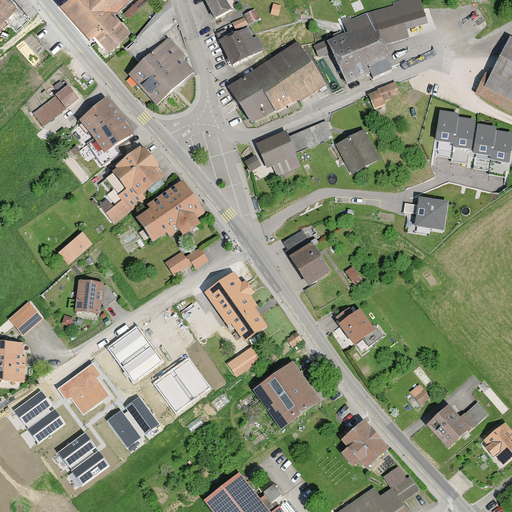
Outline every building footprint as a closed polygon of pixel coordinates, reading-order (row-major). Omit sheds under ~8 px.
[(0,0),(0,24),(18,9),(10,0),(0,0)] [(67,0),(62,5),(93,40),(98,35),(113,53),(135,34),(117,13),(131,0),(67,0)] [(225,0),(204,0),(217,23),(233,15),(225,0)] [(334,54),(351,89),(375,79),(372,72),(393,61),(382,36),(409,29),(406,24),(429,17),(422,0),(405,0),(396,2),(397,7),(355,22),(351,17),(336,24),(343,37),(316,50),(320,60),(334,54)] [(281,6),(272,3),(269,17),(278,18),(281,6)] [(257,11),(245,16),(250,27),(262,21),(257,11)] [(252,30),(221,46),(235,71),(265,55),(252,30)] [(170,41),(131,79),(159,109),(196,74),(185,61),(187,59),(170,41)] [(511,43),(494,80),(488,76),(477,98),(511,116),(511,43)] [(299,45),(229,91),(254,127),(277,115),(299,103),(302,106),(328,89),(299,45)] [(61,100),(71,111),(83,100),(74,89),(61,100)] [(382,90),(369,97),(374,106),(387,100),(382,90)] [(57,97),(34,115),(44,127),(67,109),(57,97)] [(107,101),(75,128),(87,142),(93,138),(110,158),(136,136),(107,101)] [(459,116),(439,113),(432,156),(452,159),(458,120),(459,116)] [(476,123),(458,120),(452,159),(451,163),(469,166),(476,123)] [(288,134),(257,147),(268,171),(299,157),(298,154),(333,139),(327,124),(290,140),(288,134)] [(496,129),(478,127),(471,169),(490,172),(496,133),(496,129)] [(365,132),(338,148),(354,178),(382,162),(365,132)] [(511,149),(511,135),(496,133),(490,172),(489,176),(507,179),(511,149)] [(107,217),(115,227),(147,201),(145,198),(166,180),(159,171),(161,169),(146,150),(144,152),(142,150),(117,171),(119,173),(114,176),(127,192),(120,198),(124,203),(107,217)] [(256,158),(246,165),(252,175),(262,168),(256,158)] [(139,223),(156,248),(169,238),(172,241),(182,234),(186,240),(203,229),(199,223),(207,217),(184,184),(149,209),(152,213),(139,223)] [(449,203),(419,200),(415,229),(445,233),(449,203)] [(93,245),(82,233),(57,254),(68,266),(93,245)] [(287,254),(311,291),(334,276),(314,245),(309,249),(300,235),(285,244),(290,252),(287,254)] [(183,253),(166,266),(176,279),(193,267),(197,273),(210,263),(199,250),(187,259),(183,253)] [(235,276),(206,297),(231,331),(235,328),(247,345),(270,329),(258,313),(261,310),(253,299),(256,297),(247,284),(243,287),(235,276)] [(106,287),(81,283),(76,315),(102,319),(106,287)] [(33,308),(12,325),(24,339),(44,321),(33,308)] [(337,321),(359,350),(379,334),(363,312),(356,318),(351,310),(337,321)] [(161,361),(137,328),(109,348),(133,381),(161,361)] [(294,337),(288,342),(294,350),(301,345),(294,337)] [(0,345),(0,384),(26,387),(28,360),(23,359),(24,347),(0,345)] [(254,351),(240,360),(246,371),(261,361),(254,351)] [(209,388),(188,360),(155,384),(176,412),(209,388)] [(93,363),(57,389),(66,401),(70,398),(83,416),(110,396),(97,378),(102,375),(93,363)] [(294,366),(257,393),(286,433),(324,405),(294,366)] [(52,405),(41,391),(14,411),(25,425),(52,405)] [(415,400),(422,408),(432,400),(426,391),(415,400)] [(160,425),(140,397),(107,421),(127,449),(160,425)] [(251,399),(244,404),(248,411),(255,405),(251,399)] [(262,405),(249,414),(255,421),(268,412),(262,405)] [(65,423),(54,409),(27,429),(37,443),(65,423)] [(452,409),(430,428),(452,452),(483,424),(472,412),(462,420),(452,409)] [(343,443),(370,473),(393,453),(366,423),(343,443)] [(511,432),(505,425),(486,443),(491,449),(486,453),(495,462),(500,458),(508,468),(511,464),(511,432)] [(95,447),(85,433),(57,453),(68,467),(95,447)] [(109,466),(98,451),(71,471),(81,486),(109,466)] [(206,505),(211,511),(284,511),(282,509),(278,511),(270,511),(242,477),(206,505)] [(343,511),(408,511),(405,506),(422,494),(412,479),(409,481),(406,477),(400,482),(403,486),(383,499),(376,490),(343,511)]
